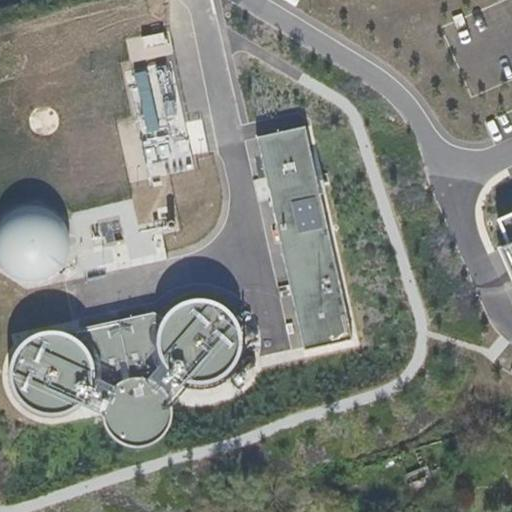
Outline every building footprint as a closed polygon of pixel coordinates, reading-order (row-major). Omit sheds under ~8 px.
[(511,67),(411,111),(436,168),(511,135),(511,67)] [(120,115),(121,89),(110,88),(108,114),(120,115)] [(305,127),(257,137),(304,349),(352,338),(305,127)] [(335,200),(357,300),(408,289),(387,189),(335,200)] [(511,199),(487,209),(511,277),(511,199)] [(67,228),(60,218),(51,210),(39,206),(27,205),(16,209),(5,216),(0,222),(0,264),(8,273),(20,279),(33,281),(45,279),(57,272),(64,263),(69,252),(70,240),(67,228)] [(223,389),(241,383),(247,348),(240,329),(214,301),(192,297),(174,303),(156,320),(144,306),(138,311),(75,332),(74,336),(43,331),(27,336),(9,353),(4,379),(8,389),(29,412),(53,416),(78,408),(96,411),(101,425),(118,442),(146,447),(153,445),(168,431),(173,405),(178,400),(215,387),(223,389)] [(424,304),(400,312),(417,361),(441,353),(424,304)]
